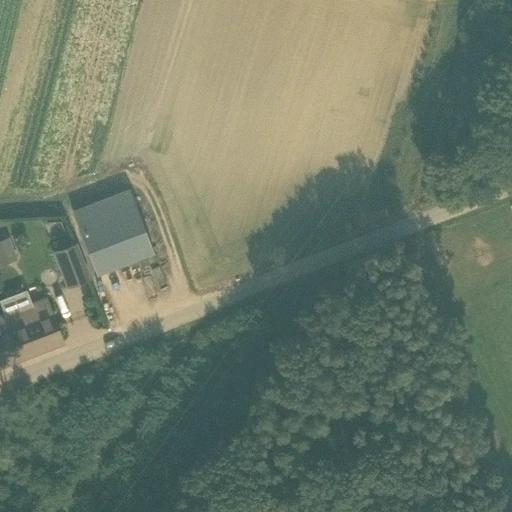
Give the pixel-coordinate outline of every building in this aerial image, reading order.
[(97,274),(154,252),(136,206),(79,228),(97,274)] [(0,266),(16,260),(7,238),(0,240),(0,266)] [(90,279),(76,243),(52,251),(66,288),(90,279)] [(62,342),(50,307),(46,298),(26,305),(27,307),(6,315),(23,357),(62,342)] [(0,366),(23,357),(6,315),(0,317),(0,366)]
